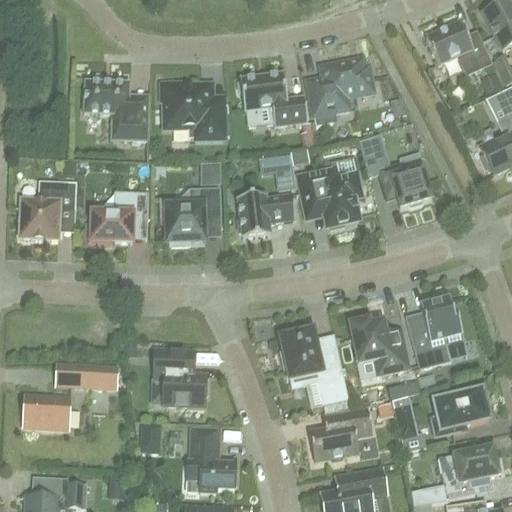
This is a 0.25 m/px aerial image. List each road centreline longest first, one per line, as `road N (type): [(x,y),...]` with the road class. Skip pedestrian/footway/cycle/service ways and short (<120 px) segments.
road 1 (residential): [(424,0),(291,39),(165,49),(127,40),(86,0)]
road 2 (residential): [(208,297),(328,282),(479,241)]
road 3 (residential): [(281,511),(257,416),(208,297)]
road 4 (residential): [(0,292),(208,297)]
